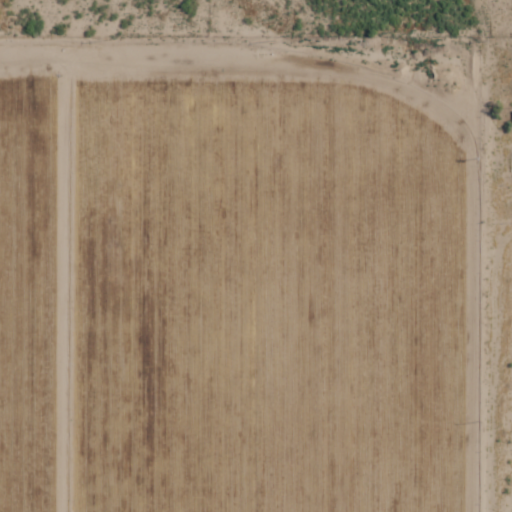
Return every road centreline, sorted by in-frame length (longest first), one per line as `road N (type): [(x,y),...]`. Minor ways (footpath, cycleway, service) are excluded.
road 1 (track): [(466,511),(468,161),(457,127),(405,93),(338,73),(0,66)]
road 2 (track): [(62,64),(61,511)]
